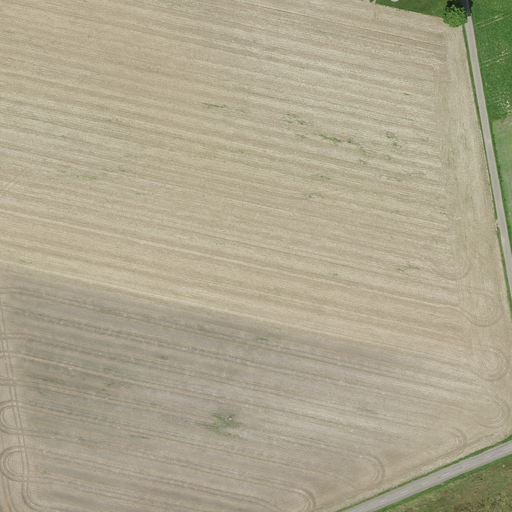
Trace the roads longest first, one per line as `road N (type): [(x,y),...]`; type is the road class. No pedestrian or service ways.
road 1 (track): [(463,0),(511,284)]
road 2 (unclassified): [(358,511),(511,445)]
